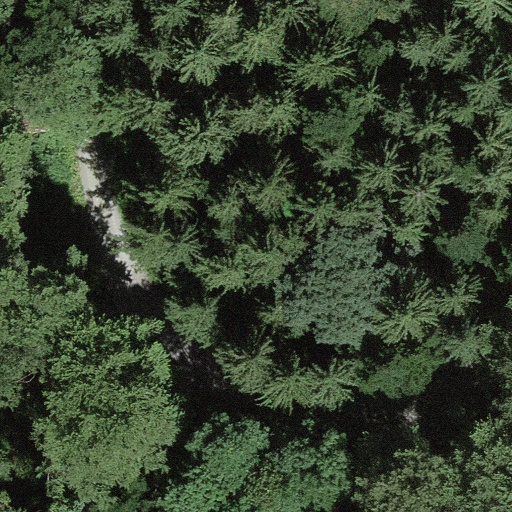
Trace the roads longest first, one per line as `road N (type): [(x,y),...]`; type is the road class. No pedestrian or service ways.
road 1 (track): [(66,0),(80,120),(118,251),(166,342),(211,511)]
road 2 (track): [(166,342),(238,384),(338,400),(476,400),(511,366)]
road 3 (track): [(345,511),(476,400)]
